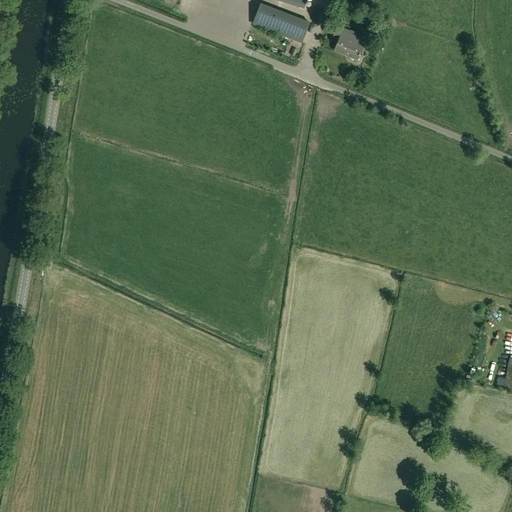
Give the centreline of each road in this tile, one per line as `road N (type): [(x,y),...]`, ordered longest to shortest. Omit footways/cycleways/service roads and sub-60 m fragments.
road 1 (unclassified): [(511,160),(112,0)]
road 2 (tertiary): [(0,413),(70,0)]
